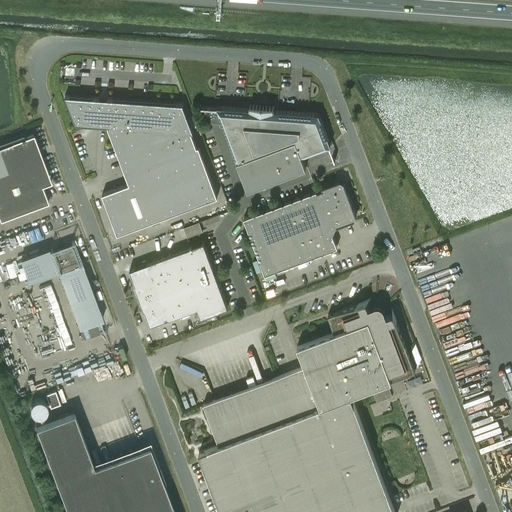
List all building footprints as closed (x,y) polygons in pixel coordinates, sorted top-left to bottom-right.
[(308,96),(310,76),(301,75),(302,67),(292,66),(291,75),(283,74),(281,94),(308,96)] [(229,71),(219,71),(219,82),(228,82),(228,79),(236,79),(236,87),(241,87),(241,82),(246,82),(246,73),(229,72),(229,71)] [(102,194),(117,234),(218,197),(199,146),(197,147),(191,132),(193,132),(183,104),(65,96),(76,124),(107,126),(129,184),(102,194)] [(304,155),(327,147),(332,145),(321,113),(274,110),(274,106),(250,104),(250,108),(216,106),(217,107),(203,106),(210,122),(219,123),(221,126),(224,126),(249,189),(308,167),(304,155)] [(52,183),(34,135),(0,147),(0,219),(0,221),(48,203),(42,186),(52,183)] [(357,215),(344,182),(340,180),(321,187),(322,190),(317,192),(316,191),(244,218),(265,274),(337,247),(333,235),(336,227),(355,220),(357,215)] [(204,242),(148,263),(130,270),(135,285),(134,285),(135,286),(144,311),(145,311),(150,326),(170,319),(169,317),(197,306),(201,318),(228,308),(204,242)] [(79,264),(71,244),(50,251),(49,248),(21,259),(29,281),(57,271),(56,268),(61,266),(62,271),(59,272),(80,328),(103,320),(97,304),(94,305),(92,300),(95,299),(89,284),(86,285),(85,280),(88,279),(82,263),(79,264)] [(416,371),(392,308),(391,308),(393,314),(387,316),(385,309),(384,308),(383,307),(382,306),(380,306),(379,305),(378,305),(377,305),(375,305),(368,308),(366,302),(372,300),(372,299),(328,315),(334,332),(297,346),(305,365),(204,403),(219,445),(199,452),(221,511),(395,511),(352,395),(416,371)] [(257,375),(250,377),(253,385),(259,382),(257,375)] [(60,403),(55,390),(46,393),(50,407),(60,403)] [(47,408),(47,407),(47,406),(47,405),(46,403),(45,402),(45,401),(44,400),(43,399),(42,398),(40,398),(38,398),(36,398),(35,398),(33,399),(32,400),(31,401),(31,402),(30,403),(30,404),(29,405),(29,407),(29,408),(29,409),(30,409),(30,411),(31,412),(32,413),(33,414),(34,414),(35,415),(36,415),(37,415),(39,416),(40,415),(41,415),(42,415),(42,414),(43,414),(44,413),(45,412),(46,411),(46,410),(47,408)] [(175,511),(150,445),(94,466),(74,412),(36,426),(68,511),(175,511)]
